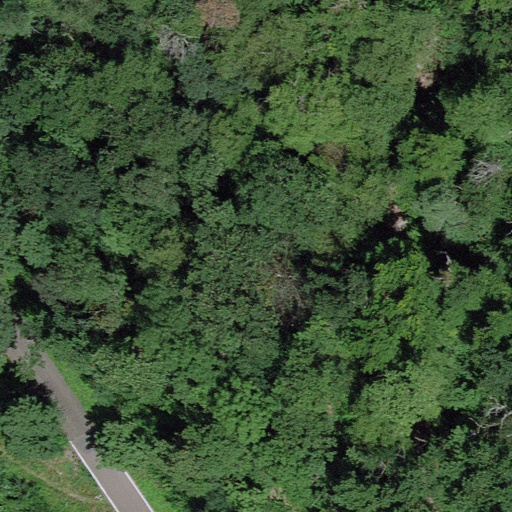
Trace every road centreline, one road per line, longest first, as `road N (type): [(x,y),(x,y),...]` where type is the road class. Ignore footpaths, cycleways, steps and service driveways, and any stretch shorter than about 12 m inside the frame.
road 1 (track): [(479,0),(452,24),(411,111),(392,198),(395,303),(412,407),(446,511)]
road 2 (track): [(121,487),(85,492),(0,435)]
